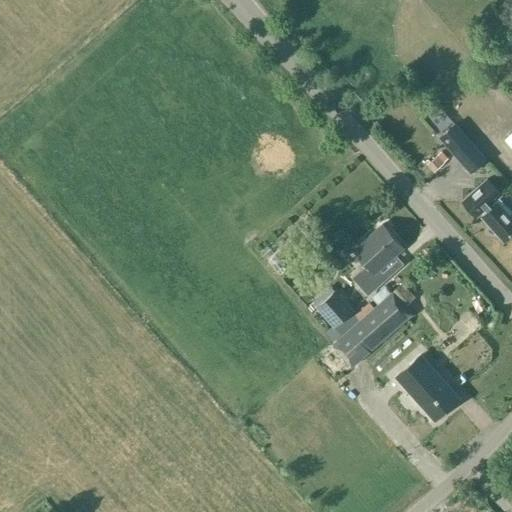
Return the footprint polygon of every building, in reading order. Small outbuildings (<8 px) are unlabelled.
[(486,158),(455,124),(439,138),(470,172),(486,158)] [(487,179),(483,182),(462,201),(476,216),(480,213),(483,216),(482,217),(504,241),(511,233),(511,218),(497,203),(496,204),(493,201),(501,194),(487,179)] [(379,269),(403,248),(382,224),(353,249),(367,264),(352,277),(368,295),(387,278),(379,269)] [(292,285),(299,275),(288,267),(280,278),(292,285)] [(413,315),(392,290),(331,343),(351,367),(413,315)] [(351,310),(335,292),(318,307),(334,325),(351,310)] [(419,356),(396,376),(435,419),(457,399),(419,356)]
